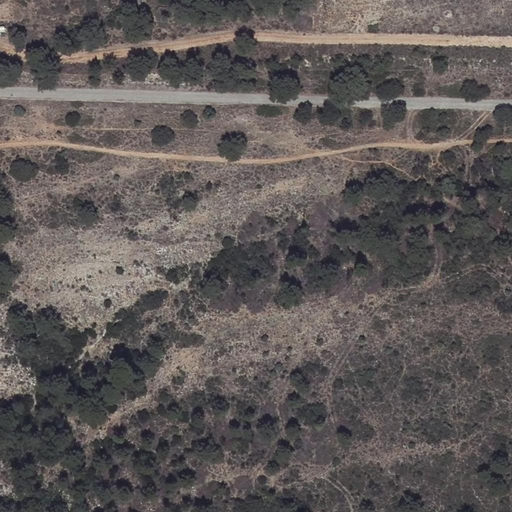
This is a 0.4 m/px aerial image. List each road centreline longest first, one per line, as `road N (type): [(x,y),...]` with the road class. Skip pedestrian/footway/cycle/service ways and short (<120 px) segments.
road 1 (track): [(0,47),(31,60),(241,31),(511,42)]
road 2 (track): [(511,137),(269,158),(0,143)]
road 3 (unclassified): [(0,91),(511,102)]
